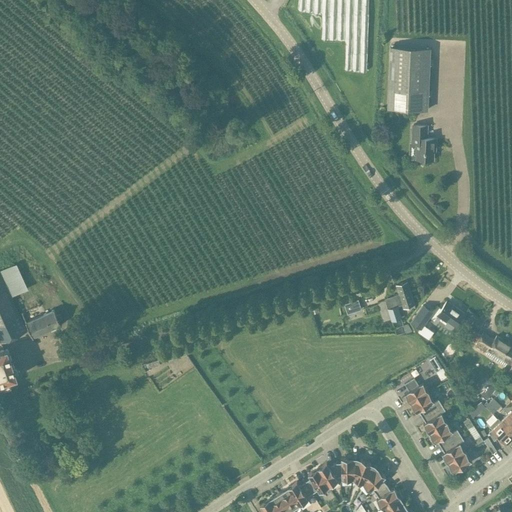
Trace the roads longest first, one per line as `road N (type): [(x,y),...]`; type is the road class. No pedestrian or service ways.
road 1 (tertiary): [(511,306),(398,209),(255,0)]
road 2 (track): [(72,354),(127,345),(435,248)]
road 3 (residential): [(369,410),(207,511)]
road 4 (residential): [(369,410),(390,398),(458,502)]
road 5 (residential): [(438,511),(369,410)]
